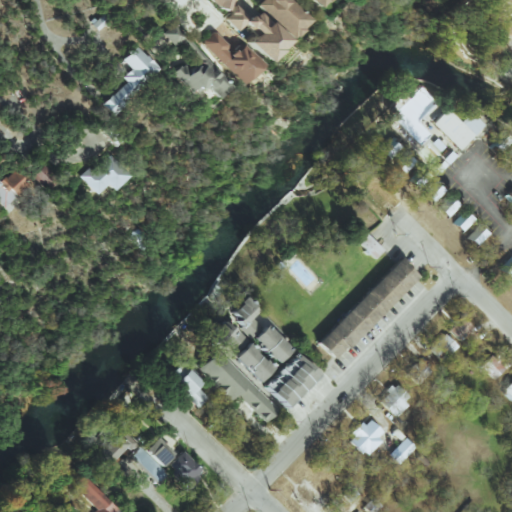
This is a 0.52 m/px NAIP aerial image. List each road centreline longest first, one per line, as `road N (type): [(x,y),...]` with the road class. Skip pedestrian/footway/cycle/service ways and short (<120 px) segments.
road 1 (residential): [(252,493),(460,277)]
road 2 (residential): [(366,182),(511,329)]
road 3 (residential): [(153,391),(271,511)]
